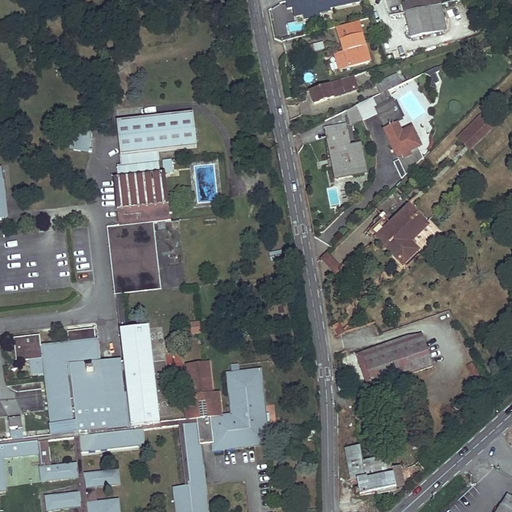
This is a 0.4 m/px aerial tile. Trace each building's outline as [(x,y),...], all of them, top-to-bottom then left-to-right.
[(358,0),(287,0),(288,5),(274,7),(277,21),(305,16),(306,22),(332,18),(330,9),(359,5),(358,0)] [(440,6),(439,0),(403,0),(406,14),(440,6)] [(440,6),(406,14),(407,20),(411,37),(445,30),(442,12),(440,6)] [(341,42),(344,53),(329,57),(333,72),(370,62),(366,47),(360,24),(337,29),(341,42)] [(398,75),(376,85),(381,94),(385,92),(388,91),(402,84),(398,75)] [(354,76),(309,91),(314,104),(356,91),(354,84),(357,83),(354,76)] [(400,118),(392,102),(377,109),(385,127),(387,126),(389,128),(384,130),(394,152),(396,151),(399,157),(401,156),(402,158),(405,157),(411,170),(421,160),(416,149),(418,144),(416,140),(413,141),(408,131),(402,135),(397,124),(392,126),(391,124),(394,123),(393,121),(400,118)] [(201,149),(198,114),(121,122),(125,156),(159,153),(201,149)] [(480,118),(459,138),(464,144),(485,124),(480,118)] [(490,129),(485,124),(464,144),(469,149),(490,129)] [(345,125),(327,128),(336,175),(353,172),(354,175),(363,173),(358,146),(344,148),(342,135),(346,134),(345,125)] [(125,156),(126,165),(161,162),(159,153),(125,156)] [(405,157),(402,158),(401,156),(399,157),(396,158),(404,176),(411,170),(405,157)] [(174,161),(165,162),(166,174),(175,173),(174,161)] [(162,174),(161,162),(126,165),(121,166),(121,178),(116,179),(120,226),(110,227),(114,272),(156,269),(152,223),(171,221),(166,174),(162,174)] [(384,218),(370,231),(401,263),(416,250),(407,242),(425,225),(408,208),(390,225),(384,218)] [(270,261),(282,260),(281,251),(269,253),(270,261)] [(319,265),(335,277),(343,268),(327,256),(319,265)] [(158,293),(156,269),(114,272),(117,296),(122,296),(158,293)] [(122,296),(117,296),(123,331),(127,330),(122,296)] [(268,446),(261,372),(241,374),(240,365),(232,366),(233,375),(237,419),(222,421),(221,412),(219,413),(218,405),(215,405),(214,397),(211,398),(211,391),(212,391),(210,367),(188,369),(190,393),(192,393),(192,400),(190,400),(191,408),(188,408),(189,415),(187,416),(187,421),(161,423),(151,328),(127,330),(123,331),(126,363),(126,369),(103,371),(102,366),(99,340),(97,340),(96,330),(69,333),(70,344),(40,346),(39,337),(15,339),(18,363),(30,362),(31,376),(45,375),(52,438),(38,439),(27,440),(24,441),(23,433),(11,435),(11,442),(0,443),(0,490),(6,490),(3,460),(39,456),(42,483),(78,479),(80,496),(47,500),(48,511),(55,511),(69,510),(68,511),(122,511),(122,502),(100,504),(98,488),(120,486),(118,473),(85,476),(83,452),(145,446),(144,431),(177,429),(184,489),(173,490),(175,511),(203,511),(204,510),(206,510),(200,445),(212,444),(213,451),(268,446)] [(423,337),(363,359),(373,387),(433,366),(423,337)] [(473,386),(482,380),(471,363),(462,368),(473,386)] [(345,383),(338,384),(339,393),(346,391),(345,383)] [(37,432),(26,433),(27,440),(38,439),(37,432)] [(354,499),(395,490),(393,476),(365,482),(359,449),(345,452),(354,499)] [(432,467),(424,457),(421,459),(430,470),(432,467)] [(369,478),(387,473),(383,458),(366,463),(369,478)] [(412,468),(403,470),(405,481),(414,479),(412,468)] [(396,489),(403,489),(403,473),(395,473),(396,489)] [(511,511),(511,498),(508,496),(502,507),(510,511),(511,511)]
